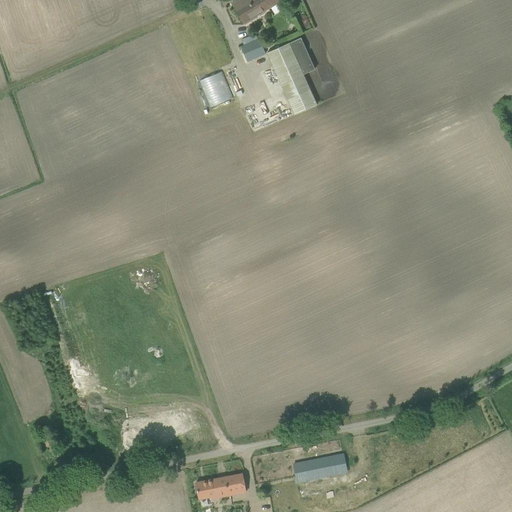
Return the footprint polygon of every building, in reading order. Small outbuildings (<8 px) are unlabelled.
[(238,5),(234,7),(244,23),(248,21),(253,18),(261,13),(261,15),(280,3),(277,0),(237,0),(236,1),(238,5)] [(295,114),(317,104),(304,74),(315,69),(301,38),(289,43),(267,53),(295,114)] [(241,47),(247,61),(266,54),(260,39),(241,47)] [(222,72),(200,81),(211,107),(233,98),(222,72)] [(49,429),(39,433),(45,448),(46,448),(47,447),(55,443),(49,429)] [(343,454),(293,464),(297,482),(346,473),(344,464),(343,454)] [(196,483),(199,499),(212,496),(212,498),(230,495),(247,492),(243,474),(196,483)]
